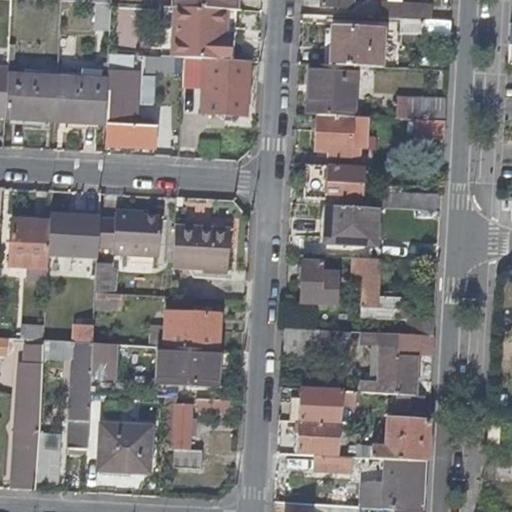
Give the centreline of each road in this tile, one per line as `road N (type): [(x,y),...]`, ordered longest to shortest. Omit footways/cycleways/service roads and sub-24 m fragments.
road 1 (residential): [(253,511),(270,184)]
road 2 (residential): [(270,184),(0,168)]
road 3 (residential): [(460,243),(445,511)]
road 4 (residential): [(472,0),(460,243)]
road 5 (residential): [(270,184),(280,0)]
road 6 (residential): [(511,417),(482,417),(479,511)]
